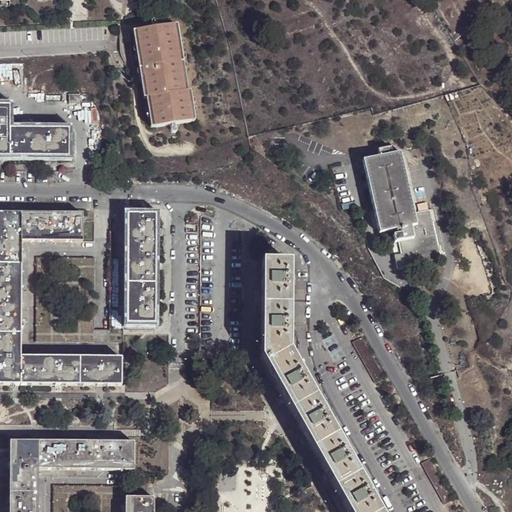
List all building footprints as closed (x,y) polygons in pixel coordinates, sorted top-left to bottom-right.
[(187,91),(176,27),(139,33),(144,70),(147,85),(148,98),(151,97),(156,127),(194,121),(190,91),(187,91)] [(176,27),(187,91),(190,91),(180,27),(176,27)] [(144,70),(139,33),(136,33),(141,71),(144,70)] [(80,94),(70,94),(70,103),(77,103),(77,105),(80,105),(80,94)] [(0,106),(0,158),(32,158),(68,159),(69,130),(10,129),(9,106),(0,106)] [(370,151),(372,158),(384,155),(382,148),(370,151)] [(384,155),(372,158),(358,162),(377,234),(390,231),(391,236),(387,237),(389,244),(394,243),(397,255),(389,257),(393,269),(438,256),(425,208),(410,212),(394,152),(384,155)] [(82,214),(0,213),(0,387),(120,387),(120,358),(20,357),(20,242),(82,242),(82,214)] [(126,215),(125,325),(154,325),(155,215),(126,215)] [(379,511),(290,352),(289,263),(261,263),(260,358),(345,511),(379,511)] [(133,444),(9,442),(8,511),(36,511),(37,471),(133,471),(133,444)] [(127,487),(127,498),(138,498),(138,487),(127,487)] [(138,498),(127,498),(125,498),(124,511),(153,511),(153,498),(138,498)]
